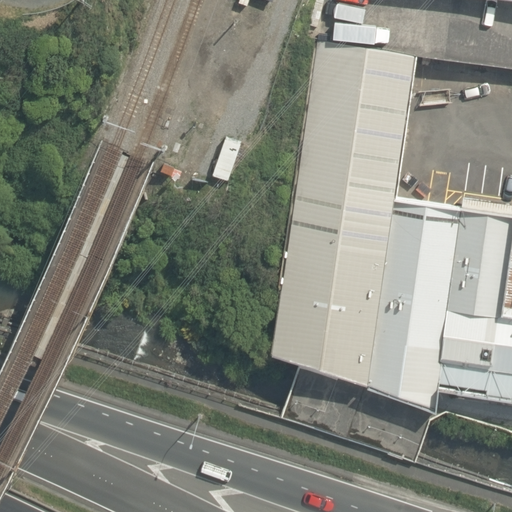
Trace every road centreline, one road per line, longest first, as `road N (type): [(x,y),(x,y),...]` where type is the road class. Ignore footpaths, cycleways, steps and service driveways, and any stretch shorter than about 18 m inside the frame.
road 1 (trunk): [(0,394),(335,511)]
road 2 (motorway): [(0,438),(159,511)]
road 3 (track): [(289,0),(220,112)]
